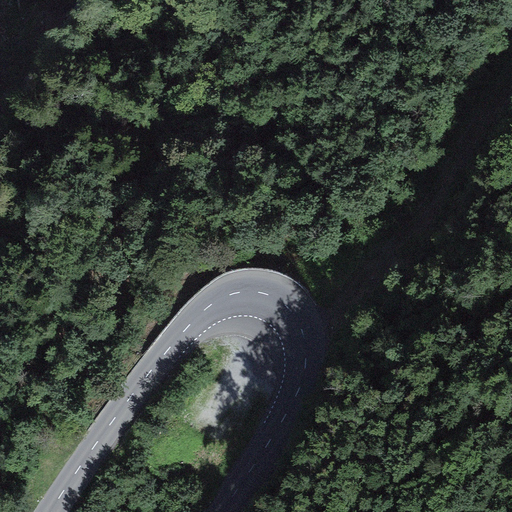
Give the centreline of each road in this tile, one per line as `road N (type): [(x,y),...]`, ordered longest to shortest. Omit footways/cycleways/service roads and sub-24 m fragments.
road 1 (tertiary): [(220,511),(298,387),(307,338),(292,305),(266,288),(230,288),(177,333),(52,511)]
road 2 (track): [(511,62),(436,179),(300,323)]
